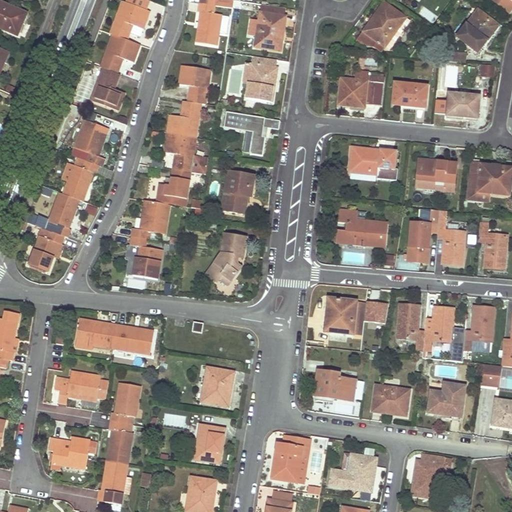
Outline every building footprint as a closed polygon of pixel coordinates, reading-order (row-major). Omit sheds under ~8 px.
[(130,33),(140,38),(150,13),(146,11),(150,1),(147,0),(128,0),(127,3),(123,2),(110,35),(112,36),(127,40),(130,33)] [(511,0),(491,0),(509,13),(511,9),(511,0)] [(0,27),(17,35),(27,14),(0,2),(0,27)] [(372,20),(357,41),(362,45),(374,47),(376,43),(385,48),(405,19),(384,3),(372,20)] [(196,43),(216,46),(222,16),(213,14),(214,7),(200,4),(198,12),(202,13),(196,43)] [(256,36),(255,48),(281,52),(282,40),(280,40),(286,9),(261,4),(258,23),(252,22),(250,35),(256,36)] [(478,10),(457,38),(478,53),(485,44),(483,43),(497,25),(478,10)] [(123,59),(134,63),(140,45),(127,40),(112,36),(101,67),(103,68),(118,74),(123,59)] [(376,43),(374,47),(382,52),(385,48),(376,43)] [(0,72),(8,53),(0,49),(0,72)] [(443,52),(441,61),(465,64),(466,55),(443,52)] [(248,85),(246,99),(272,103),(274,91),(272,91),(277,61),(253,57),(252,64),(248,85)] [(491,65),(482,64),(482,75),(491,75),(491,65)] [(202,104),(206,105),(211,71),(182,67),(179,85),(190,86),(188,102),(202,104)] [(91,101),(118,112),(125,94),(113,90),(119,74),(118,74),(103,68),(91,101)] [(382,106),(385,78),(368,77),(369,72),(355,71),(354,81),(341,79),(338,106),(350,107),(351,103),(365,104),(382,106)] [(394,84),(393,105),(412,107),(412,104),(426,106),(427,88),(394,84)] [(447,115),(477,119),(479,97),(470,96),(471,89),(450,87),(447,115)] [(489,91),(471,89),(470,96),(479,97),(477,119),(486,120),(489,91)] [(170,116),(168,133),(196,138),(202,104),(188,102),(184,101),(181,117),(170,116)] [(246,132),(243,153),(263,157),(266,138),(262,137),(264,127),(268,128),(278,129),(280,121),(226,112),(224,128),(246,132)] [(99,157),(109,129),(85,120),(72,156),(85,161),(98,166),(102,167),(105,159),(99,157)] [(175,155),(173,170),(191,173),(206,175),(209,159),(193,157),(196,138),(168,133),(164,153),(175,155)] [(379,150),(352,148),(349,173),(377,176),(377,180),(396,182),(397,170),(395,169),(396,152),(379,150)] [(419,160),(416,188),(444,191),(444,183),(454,184),(456,164),(443,163),(419,160)] [(79,201),(82,202),(93,172),(95,173),(98,166),(85,161),(82,168),(74,165),(68,182),(63,195),(79,201)] [(471,162),(467,200),(480,201),(482,193),(489,194),(491,194),(491,191),(510,193),(511,176),(511,168),(480,165),(479,163),(471,162)] [(68,182),(74,165),(69,163),(62,180),(68,182)] [(160,184),(156,203),(169,205),(185,207),(191,173),(173,170),(167,169),(165,185),(160,184)] [(227,172),(221,211),(245,215),(247,198),(250,198),(254,176),(227,172)] [(454,184),(444,183),(444,191),(453,192),(454,184)] [(42,187),(39,194),(51,198),(53,191),(42,187)] [(489,194),(482,193),(480,201),(488,202),(489,194)] [(67,238),(70,230),(68,230),(79,201),(63,195),(60,194),(50,219),(38,215),(37,217),(30,214),(29,215),(26,223),(50,232),(53,233),(64,237),(67,238)] [(192,200),(192,208),(202,209),(202,201),(192,200)] [(132,238),(147,240),(148,232),(165,234),(169,205),(156,203),(144,201),(140,230),(133,229),(132,238)] [(88,206),(86,213),(96,216),(98,208),(88,206)] [(338,231),(336,242),(360,248),(361,244),(363,245),(363,248),(386,247),(388,223),(365,220),(365,213),(339,210),(338,223),(346,224),(345,232),(338,231)] [(411,223),(408,262),(427,264),(429,246),(425,246),(426,239),(430,239),(430,234),(437,234),(438,219),(439,213),(439,212),(432,211),(431,225),(411,223)] [(442,264),(462,266),(465,233),(460,233),(445,232),(446,224),(446,220),(438,219),(437,234),(437,239),(444,240),(444,245),(448,246),(447,251),(443,251),(443,256),(442,264)] [(461,225),(446,224),(445,232),(460,233),(461,225)] [(484,268),(504,270),(507,237),(488,235),(488,225),(481,224),(479,242),(487,243),(484,268)] [(29,265),(48,272),(54,258),(59,244),(61,245),(64,237),(53,233),(50,232),(48,239),(40,236),(29,265)] [(220,255),(206,275),(217,282),(220,279),(228,285),(241,268),(235,263),(235,256),(243,258),(246,238),(224,234),(220,255)] [(137,247),(133,276),(158,279),(162,250),(145,248),(147,240),(132,238),(130,246),(137,247)] [(444,240),(437,239),(435,255),(443,256),(443,251),(447,251),(448,246),(444,245),(444,240)] [(58,259),(63,246),(61,245),(59,244),(54,258),(58,259)] [(393,267),(396,256),(386,254),(383,264),(393,267)] [(357,302),(329,299),(328,310),(332,310),(330,333),(353,335),(357,302)] [(365,322),(367,303),(357,302),(353,335),(364,336),(365,322)] [(367,303),(365,322),(385,324),(387,304),(367,302),(367,303)] [(420,307),(400,305),(397,339),(416,340),(415,350),(424,351),(425,333),(417,332),(418,326),(415,326),(415,320),(418,320),(420,307)] [(432,334),(425,333),(424,351),(432,352),(441,353),(442,343),(451,343),(454,310),(434,308),(434,317),(433,322),(437,322),(436,328),(433,328),(432,334)] [(472,332),(465,332),(464,350),(471,351),(472,341),(490,342),(491,342),(494,309),(474,308),(472,332)] [(434,317),(426,317),(425,333),(432,334),(433,328),(433,322),(434,317)] [(0,358),(8,360),(13,361),(14,353),(11,353),(14,339),(17,323),(0,319),(0,358)] [(94,345),(114,348),(118,326),(96,323),(81,320),(78,339),(94,342),(94,345)] [(194,322),(193,332),(203,333),(204,324),(194,322)] [(118,326),(114,348),(135,351),(135,348),(151,351),(154,332),(140,330),(118,326)] [(511,335),(511,336),(511,342),(505,341),(502,367),(503,367),(511,367),(511,358),(511,359),(511,350),(511,349),(511,335)] [(489,352),(490,342),(472,341),(471,351),(489,352)] [(502,367),(484,365),(481,384),(500,387),(503,367),(502,367)] [(208,368),(202,402),(228,407),(231,389),(234,373),(208,368)] [(320,397),(352,402),(355,381),(336,379),(337,374),(318,371),(317,381),(322,381),(320,397)] [(70,380),(56,377),(55,390),(60,391),(59,402),(67,403),(68,396),(81,398),(83,406),(96,408),(98,398),(107,399),(109,382),(100,381),(101,377),(72,372),(70,380)] [(113,414),(112,422),(127,424),(133,425),(135,417),(136,417),(141,387),(121,384),(115,414),(113,414)] [(431,392),(428,413),(441,415),(448,416),(461,418),(462,416),(465,387),(444,384),(443,394),(431,392)] [(376,386),(372,410),(394,413),(394,415),(406,417),(410,391),(376,386)] [(511,402),(496,400),(492,425),(502,426),(511,427),(511,402)] [(113,430),(108,461),(128,464),(133,433),(132,433),(125,432),(127,424),(112,422),(111,430),(113,430)] [(127,424),(125,432),(132,433),(133,425),(127,424)] [(201,425),(195,459),(220,464),(223,446),(226,429),(201,425)] [(310,441),(286,437),(285,446),(277,444),(276,453),(279,454),(277,470),(274,469),(272,479),(298,483),(301,459),(308,460),(310,441)] [(54,451),(52,464),(62,465),(86,469),(88,453),(96,454),(97,443),(90,442),(90,441),(72,438),(71,442),(51,439),(50,451),(54,451)] [(375,459),(351,455),(348,473),(332,470),(329,486),(372,493),(373,482),(372,481),(375,459)] [(412,496),(438,500),(442,473),(443,467),(444,467),(445,460),(445,459),(445,458),(423,455),(422,463),(419,462),(416,485),(414,485),(412,496)] [(304,484),(308,460),(301,459),(298,483),(304,484)] [(450,475),(452,461),(445,460),(444,467),(443,467),(442,473),(450,475)] [(100,499),(114,501),(115,493),(123,494),(128,464),(108,461),(102,491),(101,491),(100,499)] [(52,464),(51,470),(61,472),(62,465),(52,464)] [(151,474),(142,473),(141,487),(150,488),(151,474)] [(187,511),(188,511),(211,511),(213,505),(217,482),(192,478),(187,511)] [(272,501),(269,500),(267,511),(291,511),(292,504),(291,504),(293,496),(273,493),(272,501)]
